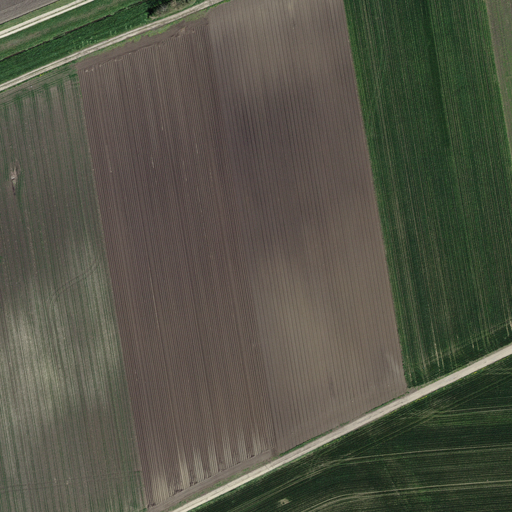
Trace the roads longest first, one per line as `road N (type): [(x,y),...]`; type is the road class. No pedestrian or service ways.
road 1 (track): [(180,511),(511,350)]
road 2 (track): [(0,86),(214,0)]
